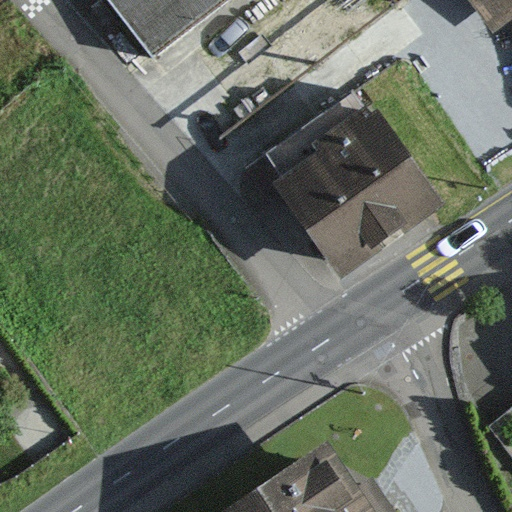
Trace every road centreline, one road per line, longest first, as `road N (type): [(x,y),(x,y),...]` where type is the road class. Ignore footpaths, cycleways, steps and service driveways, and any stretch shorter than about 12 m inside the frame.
road 1 (residential): [(327,342),(265,259),(32,0)]
road 2 (primary): [(327,342),(85,511)]
road 3 (unclassified): [(482,511),(382,306)]
road 4 (primary): [(511,218),(382,306)]
